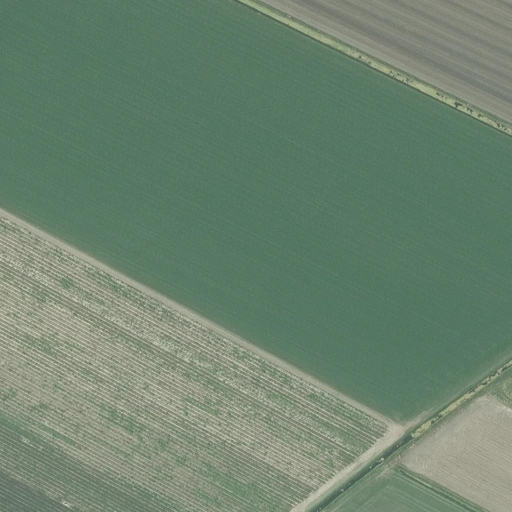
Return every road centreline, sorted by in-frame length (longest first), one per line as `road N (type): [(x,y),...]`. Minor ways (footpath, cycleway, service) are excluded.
road 1 (track): [(223,0),(511,142)]
road 2 (track): [(511,350),(298,511)]
